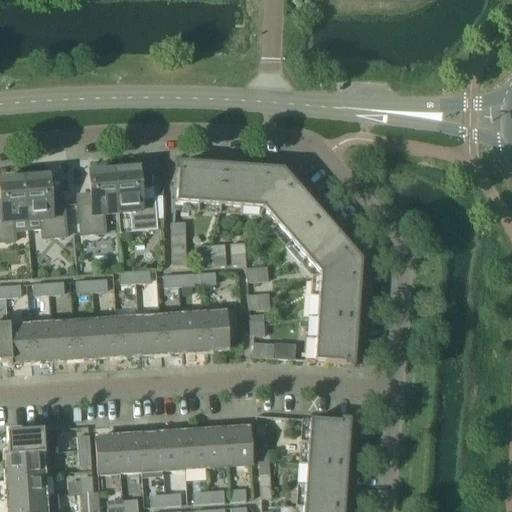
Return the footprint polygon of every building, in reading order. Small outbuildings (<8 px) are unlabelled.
[(176,193),(174,213),(176,213),(177,205),(197,207),(196,214),(198,214),(198,207),(218,208),(218,216),(219,216),(222,171),(178,168),(176,193)] [(137,171),(112,173),(116,215),(130,214),(131,233),(156,231),(155,221),(161,220),(161,198),(153,199),(140,200),(139,193),(137,171)] [(222,171),(219,216),(220,208),(240,210),(239,217),(241,217),(241,210),(261,211),(258,218),(258,219),(280,175),(222,171)] [(103,216),(116,215),(112,173),(88,176),(90,204),(77,206),(80,238),(104,235),(103,216)] [(280,175),(258,219),(259,219),(263,212),(290,244),(284,249),(285,249),(319,220),(295,193),(280,175)] [(22,182),(26,223),(40,222),(41,241),(66,239),(63,207),(49,209),(46,180),(22,182)] [(13,224),(26,223),(22,182),(0,183),(0,244),(14,243),(13,224)] [(319,220),(285,249),(285,250),(291,245),(319,276),(311,279),(357,264),(319,220)] [(170,225),(170,236),(184,236),(184,225),(170,225)] [(185,246),(184,236),(170,236),(170,247),(185,246)] [(185,257),(185,246),(170,247),(171,257),(185,257)] [(229,247),(230,257),(244,257),(243,246),(229,247)] [(224,258),(223,247),(209,248),(210,259),(224,258)] [(195,249),(195,260),(210,259),(209,248),(195,249)] [(185,268),(185,257),(171,257),(171,268),(185,268)] [(245,267),(244,257),(230,257),(231,268),(245,267)] [(225,268),(224,258),(210,259),(210,269),(225,268)] [(210,269),(210,259),(195,260),(196,270),(210,269)] [(308,319),(353,322),(357,264),(311,279),(311,280),(319,277),(316,319),(308,319)] [(246,285),(256,285),(255,270),(245,271),(246,285)] [(266,270),(255,270),(256,285),(267,284),(266,270)] [(133,275),(134,287),(147,286),(146,274),(149,274),(133,275)] [(121,288),(134,287),(133,275),(118,276),(120,276),(121,288)] [(202,288),(212,288),(212,276),(214,276),(214,275),(201,276),(202,288)] [(177,278),(178,290),(191,289),(190,277),(192,277),(177,278)] [(165,291),(178,290),(177,278),(162,279),(164,279),(165,291)] [(90,283),(91,296),(104,295),(103,283),(105,283),(105,282),(90,283)] [(78,296),(91,296),(90,283),(75,284),(75,285),(77,285),(78,296)] [(47,286),(48,298),(61,298),(60,286),(62,286),(62,285),(47,286)] [(35,299),(48,298),(47,286),(32,287),(32,288),(34,287),(35,299)] [(4,289),(5,301),(18,300),(17,289),(19,288),(4,289)] [(248,312),(258,312),(257,297),(247,298),(248,312)] [(268,297),(257,297),(258,312),(269,311),(268,297)] [(201,320),(204,356),(204,354),(226,352),(224,318),(201,320)] [(248,318),(249,329),(263,328),(262,318),(248,318)] [(305,362),(305,363),(350,366),(353,322),(308,319),(308,320),(316,320),(313,362),(305,362)] [(204,356),(201,320),(180,321),(182,355),(203,354),(204,356)] [(161,357),(182,355),(180,321),(158,322),(161,359),(161,357)] [(160,359),(161,359),(158,322),(136,324),(139,358),(160,357),(160,359)] [(117,360),(139,358),(136,324),(115,325),(117,362),(117,360)] [(117,362),(115,325),(93,326),(95,361),(117,360),(117,362)] [(74,362),(95,361),(93,326),(71,328),(74,364),(74,362)] [(8,369),(9,369),(6,328),(0,327),(0,364),(7,364),(8,369)] [(31,365),(28,331),(8,332),(8,327),(6,328),(9,369),(11,369),(10,366),(31,365)] [(74,365),(74,364),(71,328),(50,329),(52,364),(73,362),(74,365)] [(264,339),(263,328),(249,329),(249,339),(264,339)] [(34,365),(52,364),(50,329),(28,331),(31,365),(34,367),(34,365)] [(251,360),(262,360),(263,346),(252,346),(251,360)] [(262,360),(272,361),(273,347),(263,346),(262,360)] [(298,466),(298,467),(305,467),(342,470),(344,448),(346,425),(301,422),(301,424),(308,424),(307,446),(305,466),(298,466)] [(265,427),(255,428),(256,440),(266,439),(265,427)] [(205,471),(227,469),(225,431),(224,431),(224,433),(203,434),(205,471)] [(225,431),(227,469),(250,468),(247,431),(225,433),(225,431)] [(2,458),(43,455),(42,432),(5,435),(7,456),(2,456),(2,458)] [(162,474),(184,472),(181,433),(181,436),(160,437),(162,474)] [(205,471),(203,434),(182,436),(182,433),(181,433),(184,472),(205,471)] [(119,476),(141,475),(138,436),(138,438),(117,440),(117,438),(119,476)] [(162,474),(160,437),(139,438),(139,436),(138,436),(141,475),(162,474)] [(77,453),(89,452),(88,438),(76,439),(77,453)] [(97,478),(119,476),(117,438),(116,438),(117,440),(94,441),(97,478)] [(266,442),(266,439),(256,440),(256,442),(257,452),(267,452),(266,442)] [(89,452),(77,453),(78,467),(90,466),(90,469),(90,468),(89,452)] [(268,464),(267,452),(257,452),(257,464),(258,465),(268,464)] [(4,479),(42,477),(41,457),(44,457),(43,455),(2,458),(2,459),(4,459),(6,479),(4,479)] [(268,464),(258,465),(258,477),(269,476),(268,464)] [(295,509),(295,510),(302,511),(326,511),(339,511),(341,491),(342,470),(305,467),(304,489),(302,509),(295,509)] [(269,486),(269,476),(258,477),(259,485),(259,489),(269,489),(269,486)] [(7,501),(44,498),(42,477),(4,479),(4,480),(6,480),(7,501)] [(80,496),(92,495),(91,479),(90,479),(91,481),(79,482),(80,496)] [(270,501),(269,489),(259,489),(260,502),(270,501)] [(242,504),(242,492),(229,493),(229,505),(245,504),(242,504)] [(193,507),(208,506),(207,494),(194,495),(195,507),(193,507)] [(207,494),(208,506),(223,506),(223,505),(221,505),(220,494),(207,494)] [(92,495),(80,496),(81,510),(92,509),(93,511),(92,495)] [(164,497),(165,509),(180,508),(178,508),(177,496),(164,497)] [(149,510),(165,509),(164,497),(151,498),(152,510),(149,510)] [(44,511),(44,498),(7,501),(7,511),(44,511)] [(121,511),(134,511),(134,502),(121,503),(121,511)] [(121,511),(121,503),(108,504),(108,511),(121,511)]
